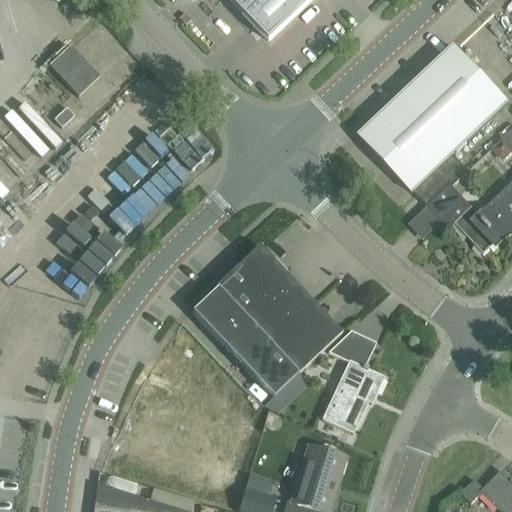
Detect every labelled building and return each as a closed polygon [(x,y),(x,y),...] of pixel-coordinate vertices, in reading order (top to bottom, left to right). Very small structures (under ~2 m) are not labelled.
[(0,0),(0,10),(18,30),(37,13),(25,0),(0,0)] [(227,0),(269,44),(315,0),(227,0)] [(99,79),(70,49),(49,69),(77,99),(99,79)] [(440,181),(458,165),(451,158),(507,106),(454,50),(359,140),(412,196),(413,194),(427,209),(448,189),(440,181)] [(18,77),(38,95),(50,82),(30,64),(18,77)] [(0,106),(0,140),(4,137),(0,131),(0,130),(12,120),(0,106)] [(106,112),(117,132),(125,127),(114,108),(106,112)] [(66,111),(54,122),(63,130),(74,119),(66,111)] [(140,135),(118,147),(126,162),(139,155),(141,158),(150,154),(140,135)] [(511,154),(511,152),(502,142),(491,153),(502,164),(511,154)] [(465,172),(458,165),(440,181),(448,189),(427,209),(449,232),(455,227),(483,257),(497,243),(500,245),(502,244),(511,236),(511,186),(478,218),(449,187),(465,172)] [(259,249),(215,290),(216,291),(257,334),(297,377),(341,336),(259,249)] [(257,334),(216,291),(191,315),(231,358),(257,334)] [(0,321),(0,337),(10,347),(18,339),(0,321)] [(297,377),(257,334),(231,358),(272,401),(297,377)] [(327,356),(348,365),(322,422),(353,436),(371,396),(375,397),(383,380),(367,373),(368,370),(365,369),(375,346),(350,334),(327,356)] [(307,448),(290,506),(286,505),(283,511),(329,511),(345,460),(307,448)] [(511,511),(511,484),(501,474),(483,492),(474,483),(460,497),(470,507),(481,496),(497,511),(511,511)] [(180,511),(97,487),(94,511),(99,511),(180,511)]
